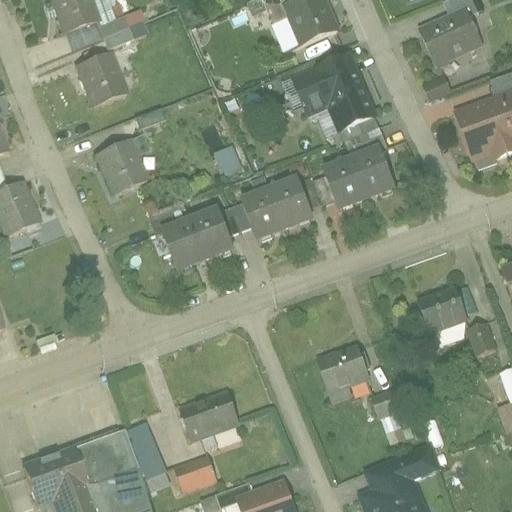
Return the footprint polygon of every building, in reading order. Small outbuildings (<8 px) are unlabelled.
[(95,0),(53,0),(65,34),(105,25),(95,0)] [(341,35),(325,0),(311,0),(285,12),(303,52),(341,35)] [(468,14),(419,36),(437,76),(486,54),(468,14)] [(117,53),(79,69),(97,114),(134,100),(117,53)] [(379,123),(352,60),(294,84),(309,121),(329,113),(340,139),(379,123)] [(511,99),(456,119),(473,168),(491,162),(494,171),(511,165),(511,99)] [(0,118),(0,159),(17,155),(0,118)] [(152,187),(133,145),(95,162),(113,204),(152,187)] [(403,193),(384,146),(358,158),(377,204),(403,193)] [(214,155),(223,178),(241,171),(232,148),(214,155)] [(377,204),(358,158),(328,168),(346,213),(377,204)] [(305,177),(276,190),(292,233),(320,222),(305,177)] [(28,184),(0,195),(0,221),(9,241),(45,225),(28,184)] [(292,233),(276,190),(245,201),(261,246),(292,233)] [(242,252),(227,210),(197,220),(212,262),(242,252)] [(212,262),(197,220),(167,230),(186,274),(212,262)] [(455,295),(418,308),(430,343),(468,329),(455,295)] [(476,328),(482,356),(497,353),(491,325),(476,328)] [(358,353),(317,368),(330,403),(371,388),(358,353)] [(497,409),(506,436),(511,434),(511,371),(500,375),(510,405),(497,409)] [(230,401),(183,417),(195,450),(241,433),(230,401)] [(439,421),(426,424),(430,448),(443,446),(439,421)] [(93,446),(21,472),(36,511),(45,511),(55,509),(55,511),(158,511),(157,508),(153,497),(129,433),(93,446)] [(374,495),(360,501),(363,511),(427,511),(419,488),(445,478),(433,449),(366,475),(374,495)] [(222,486),(214,460),(175,472),(184,497),(222,486)] [(300,511),(289,481),(241,499),(245,511),(300,511)]
